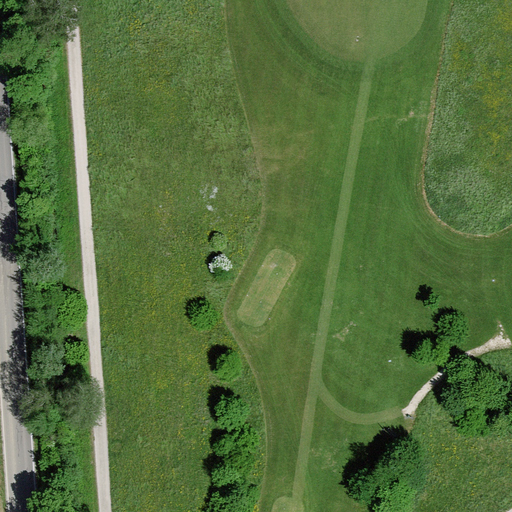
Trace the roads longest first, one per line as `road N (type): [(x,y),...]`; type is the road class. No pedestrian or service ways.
road 1 (track): [(105,511),(71,0)]
road 2 (unclassified): [(0,205),(21,511)]
